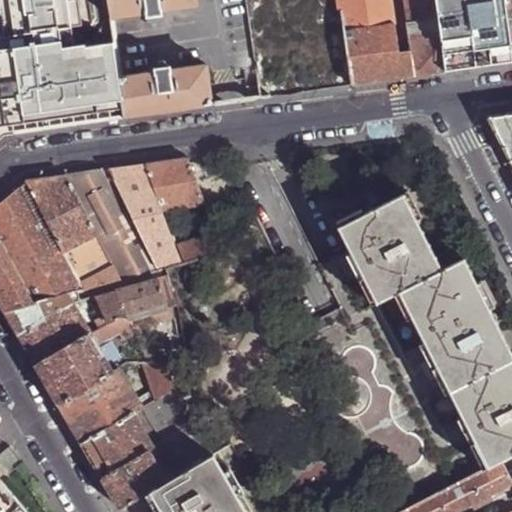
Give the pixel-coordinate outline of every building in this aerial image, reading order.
[(0,142),(7,136),(18,135),(41,131),(65,128),(91,124),(90,114),(96,114),(126,109),(122,78),(117,44),(88,48),(87,46),(76,47),(64,49),(62,32),(74,31),(69,0),(0,0),(0,1),(2,16),(9,68),(0,68),(0,142)] [(196,0),(110,0),(113,19),(146,15),(147,19),(163,17),(163,12),(197,7),(196,0)] [(400,52),(392,0),(340,0),(342,11),(351,87),(381,82),(414,78),(411,51),(402,52),(400,52)] [(434,0),(409,0),(412,22),(407,23),(411,51),(414,78),(429,75),(444,73),(434,0)] [(434,0),(444,73),(511,63),(511,55),(504,0),(434,0)] [(0,16),(0,68),(9,68),(2,16),(0,16)] [(76,47),(74,31),(62,32),(64,49),(76,47)] [(155,73),(122,78),(126,109),(128,119),(213,107),(206,66),(171,71),(170,66),(155,68),(155,73)] [(91,124),(128,119),(126,109),(96,114),(90,114),(91,124)] [(499,141),(509,161),(511,159),(511,112),(488,116),(487,118),(499,141)] [(157,163),(146,165),(152,186),(167,218),(204,204),(197,188),(187,158),(157,163)] [(113,169),(106,170),(125,208),(152,186),(146,165),(113,169)] [(67,176),(121,280),(157,271),(125,208),(106,170),(74,175),(67,176)] [(27,182),(83,290),(121,280),(67,176),(38,180),(27,182)] [(0,245),(32,303),(61,296),(70,294),(83,290),(27,182),(0,203),(0,245)] [(157,271),(165,268),(184,264),(177,246),(169,224),(167,218),(152,186),(125,208),(157,271)] [(374,305),(396,294),(440,271),(402,196),(339,228),(350,253),(370,296),(374,305)] [(177,246),(184,264),(213,256),(219,255),(214,242),(210,243),(208,238),(206,238),(200,240),(177,246)] [(0,305),(3,311),(32,303),(0,245),(0,305)] [(338,312),(370,296),(350,253),(317,269),(338,312)] [(471,443),(485,471),(501,463),(511,457),(511,358),(486,306),(462,260),(440,271),(396,294),(458,418),(461,417),(465,424),(474,442),(471,443)] [(116,291),(126,315),(127,315),(166,303),(159,279),(116,291)] [(96,295),(109,325),(117,320),(126,315),(116,291),(96,295)] [(8,319),(64,303),(61,296),(32,303),(3,311),(8,319)] [(12,327),(17,335),(71,303),(70,302),(64,303),(8,319),(12,327)] [(29,354),(35,365),(90,335),(71,303),(17,335),(29,354)] [(172,306),(167,307),(166,303),(127,315),(133,330),(174,317),(172,306)] [(126,315),(117,320),(124,337),(134,333),(133,330),(127,315),(126,315)] [(52,394),(58,404),(111,373),(90,335),(35,365),(52,394)] [(141,347),(148,364),(163,362),(156,343),(141,347)] [(142,365),(156,403),(176,393),(174,385),(166,363),(163,362),(148,364),(142,365)] [(73,429),(81,443),(134,415),(142,411),(143,410),(119,371),(118,369),(111,373),(58,404),(73,429)] [(142,411),(161,446),(190,431),(176,393),(156,403),(143,410),(142,411)] [(134,415),(154,450),(157,448),(161,446),(142,411),(134,415)] [(94,465),(101,477),(144,455),(154,450),(134,415),(81,443),(94,465)] [(161,446),(157,448),(173,476),(200,461),(196,428),(190,431),(161,446)] [(0,511),(51,511),(22,461),(8,446),(0,452),(0,468),(5,475),(0,479),(0,511)] [(144,455),(101,477),(112,495),(119,507),(128,502),(161,483),(144,455)] [(245,511),(213,457),(149,494),(159,511),(245,511)] [(402,511),(458,511),(511,485),(511,484),(501,463),(485,471),(450,488),(404,511),(402,511)]
